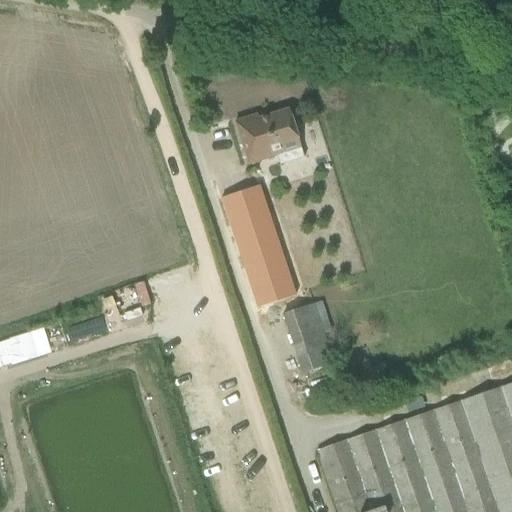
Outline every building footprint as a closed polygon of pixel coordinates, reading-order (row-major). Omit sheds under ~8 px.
[(247,165),(250,164),(249,163),(248,164),(247,160),(261,156),(262,160),(276,156),(274,151),(297,144),(302,159),(303,158),(287,110),(258,119),(256,115),(234,122),(247,165)] [(380,292),(383,303),(396,299),(393,288),(380,292)] [(332,364),(322,335),(330,332),(321,302),(312,305),(282,315),(301,374),(332,364)] [(26,350),(23,341),(16,344),(17,349),(19,353),(26,350)] [(0,359),(11,356),(7,344),(0,346),(0,359)] [(511,511),(511,383),(316,451),(337,511),(511,511)]
